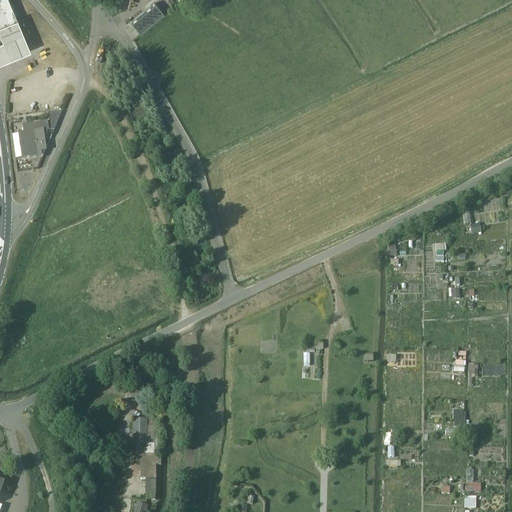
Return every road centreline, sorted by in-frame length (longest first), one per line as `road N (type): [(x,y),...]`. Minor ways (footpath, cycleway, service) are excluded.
road 1 (track): [(82,64),(126,130),(180,271),(191,376),(181,511)]
road 2 (unclassified): [(233,298),(190,155),(126,44),(95,18)]
road 3 (unclassified): [(233,298),(511,164)]
road 4 (unclassified): [(11,411),(233,298)]
road 5 (unclassified): [(95,18),(82,83),(31,207)]
